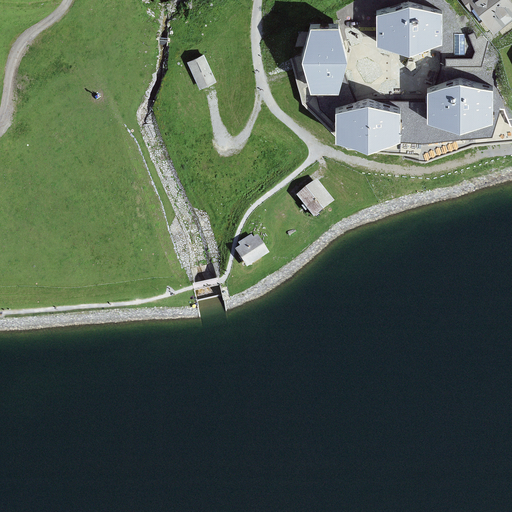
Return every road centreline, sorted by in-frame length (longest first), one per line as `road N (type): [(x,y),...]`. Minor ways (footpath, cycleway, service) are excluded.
road 1 (track): [(320,150),(416,171),(511,151)]
road 2 (track): [(320,150),(264,91),(258,0)]
road 3 (track): [(211,92),(218,129),(232,143),(244,135),(264,91)]
